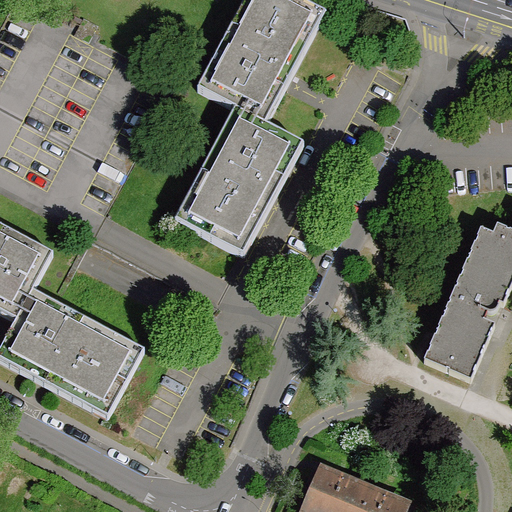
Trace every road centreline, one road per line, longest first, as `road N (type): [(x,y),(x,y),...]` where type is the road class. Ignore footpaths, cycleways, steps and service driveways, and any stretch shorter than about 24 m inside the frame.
road 1 (residential): [(404,146),(230,511)]
road 2 (residential): [(190,511),(0,407)]
